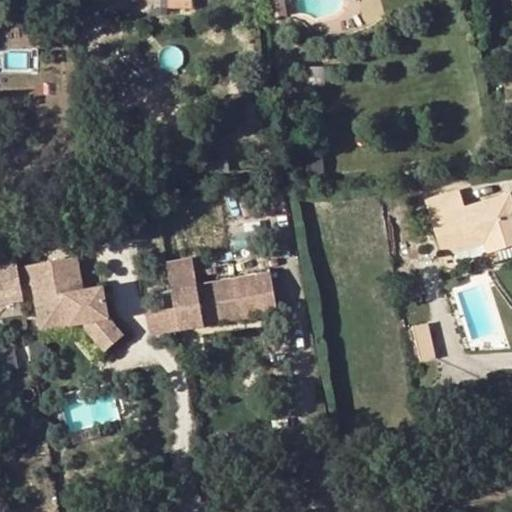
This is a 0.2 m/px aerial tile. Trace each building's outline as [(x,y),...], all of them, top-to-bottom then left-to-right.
[(426,197),(443,253),(451,250),(486,239),(496,236),(499,248),(511,243),(511,199),(510,193),(466,206),(460,186),(426,197)] [(87,215),(70,218),(73,236),(90,234),(87,215)] [(486,239),(490,251),(499,248),(496,236),(486,239)] [(451,250),(443,253),(448,271),(457,268),(451,250)] [(81,275),(77,257),(31,264),(19,266),(18,266),(18,259),(0,261),(0,301),(22,297),(21,285),(33,284),(41,330),(80,323),(105,350),(123,335),(108,317),(102,286),(83,289),(67,291),(65,278),(81,275)] [(19,266),(31,264),(30,257),(18,259),(18,266),(19,266)] [(193,258),(169,262),(176,307),(155,310),(157,326),(178,322),(179,326),(276,310),(270,270),(196,282),(193,258)] [(67,291),(83,289),(81,275),(65,278),(67,291)] [(414,325),(421,359),(437,356),(429,321),(414,325)] [(458,437),(460,453),(475,450),(472,436),(458,437)]
